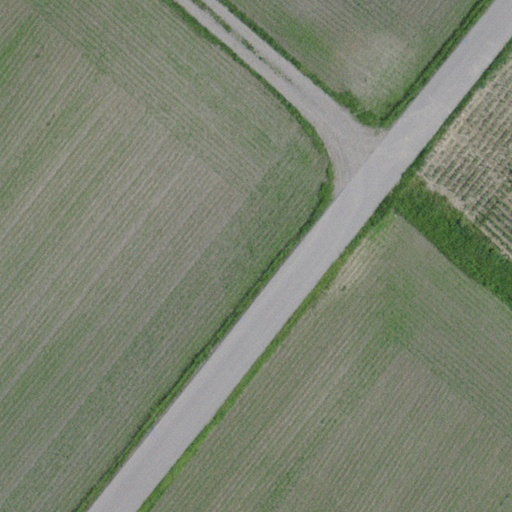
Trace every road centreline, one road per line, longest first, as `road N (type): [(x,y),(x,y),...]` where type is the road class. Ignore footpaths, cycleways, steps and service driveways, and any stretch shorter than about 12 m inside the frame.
road 1 (unclassified): [(511,13),(113,511)]
road 2 (track): [(392,164),(200,0)]
